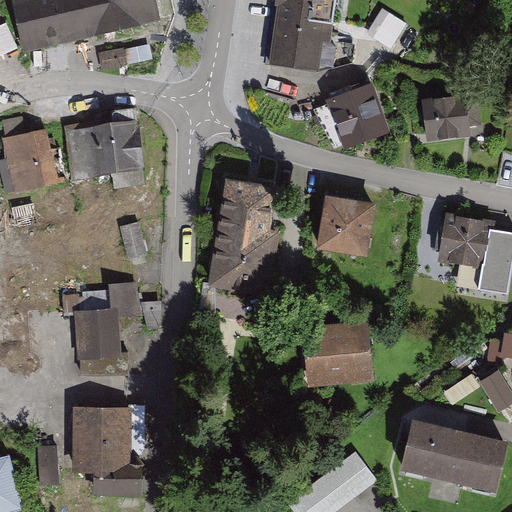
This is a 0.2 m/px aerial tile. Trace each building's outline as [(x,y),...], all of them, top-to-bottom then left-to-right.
[(15,0),(24,46),(163,22),(158,0),(15,0)] [(161,0),(163,15),(174,14),(172,0),(161,0)] [(341,0),(278,0),(271,61),(333,69),(341,0)] [(10,23),(0,26),(0,58),(20,50),(10,23)] [(374,82),(327,98),(344,147),(390,131),(374,82)] [(471,93),(424,98),(429,141),(475,136),(471,93)] [(90,109),(94,169),(145,166),(141,106),(90,109)] [(9,129),(11,189),(53,187),(51,128),(9,129)] [(280,186),(230,178),(213,280),(274,290),(283,231),(273,229),(280,186)] [(377,203),(328,197),(322,246),(371,251),(377,203)] [(496,219),(445,214),(440,262),(491,267),(496,219)] [(81,378),(129,372),(122,320),(145,317),(141,281),(70,290),(81,378)] [(303,321),(309,382),(375,376),(369,315),(303,321)] [(511,392),(498,371),(481,382),(498,410),(511,401),(511,392)] [(135,471),(134,403),(79,404),(80,468),(100,468),(100,492),(142,491),(142,471),(135,471)] [(412,414),(399,465),(496,489),(509,437),(412,414)] [(287,500),(296,511),(333,511),(378,479),(356,449),(287,500)] [(0,511),(13,511),(24,510),(10,452),(0,454),(0,511)]
